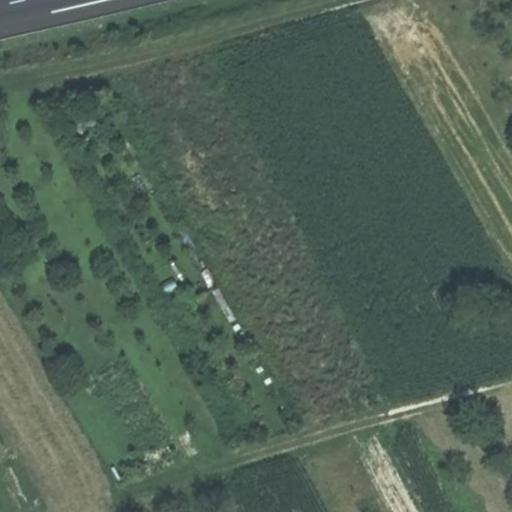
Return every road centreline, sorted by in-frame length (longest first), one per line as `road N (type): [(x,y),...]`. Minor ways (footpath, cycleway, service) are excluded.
road 1 (track): [(71,511),(511,382)]
road 2 (track): [(346,0),(0,91)]
